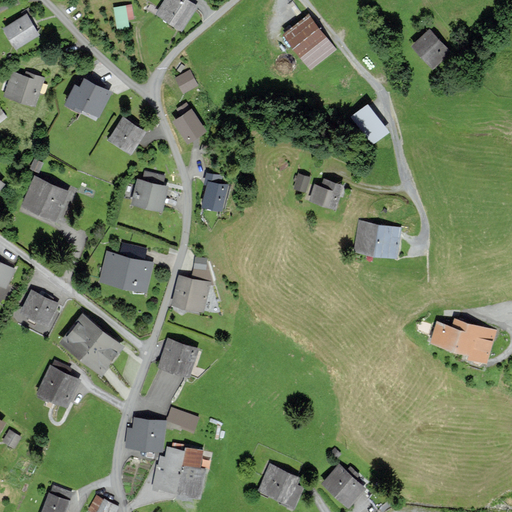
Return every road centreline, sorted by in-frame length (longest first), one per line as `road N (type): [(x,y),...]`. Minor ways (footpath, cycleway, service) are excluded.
road 1 (residential): [(149,352),(186,212),(184,175),(153,93)]
road 2 (residential): [(149,352),(0,238)]
road 3 (residential): [(122,511),(115,451),(149,352)]
road 4 (residential): [(153,93),(139,90),(41,0)]
road 5 (residential): [(153,93),(167,59),(234,0)]
